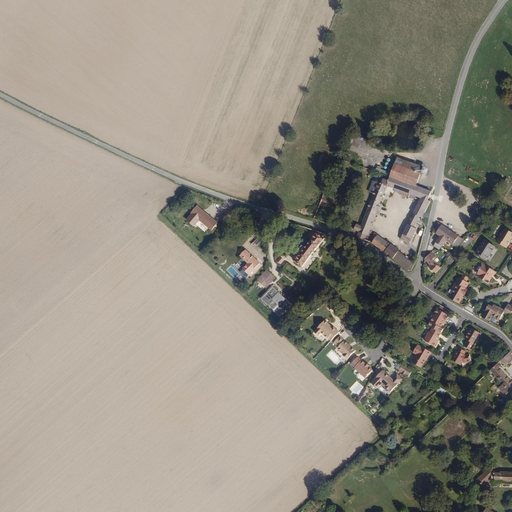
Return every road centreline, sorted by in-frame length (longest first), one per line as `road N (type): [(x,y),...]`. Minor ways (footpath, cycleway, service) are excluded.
road 1 (residential): [(0,94),(188,183),(363,242),(414,280)]
road 2 (unclassified): [(414,280),(461,94),(505,0)]
